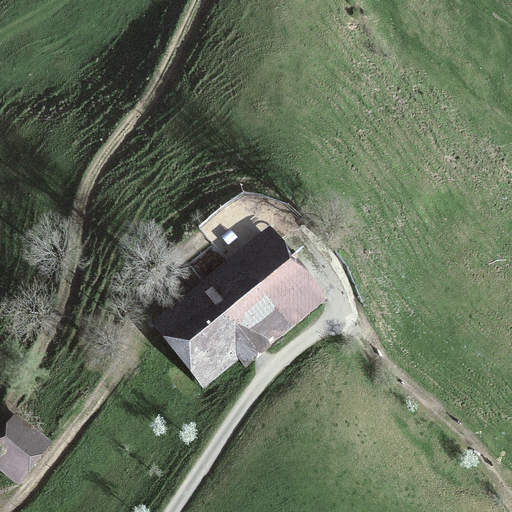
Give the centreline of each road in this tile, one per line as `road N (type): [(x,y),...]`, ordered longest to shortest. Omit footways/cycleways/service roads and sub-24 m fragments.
road 1 (track): [(199,0),(151,92),(100,157),(59,309),(0,417)]
road 2 (track): [(0,505),(23,504),(117,384),(172,266),(231,219),(277,223)]
road 3 (unclassified): [(277,223),(318,252),(338,304),(249,394),(170,511)]
road 4 (track): [(511,485),(335,310)]
